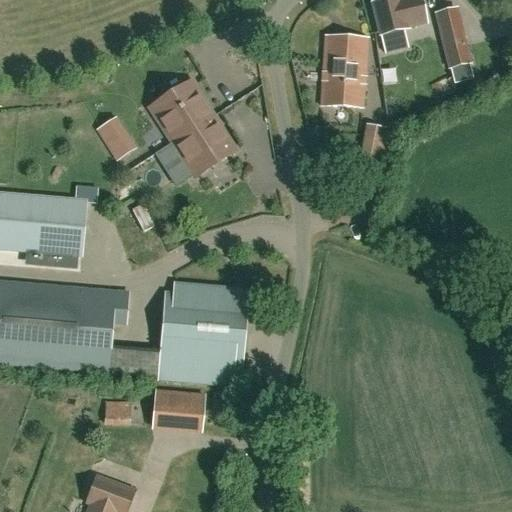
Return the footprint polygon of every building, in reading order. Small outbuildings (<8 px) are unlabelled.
[(426,26),(419,0),(404,0),(399,1),(398,0),(397,0),(372,6),(380,38),(406,32),(406,31),(426,26)] [(461,31),(441,36),(450,71),(470,66),(461,31)] [(325,40),(321,109),(363,111),(367,42),(325,40)] [(149,110),(194,180),(235,153),(191,83),(149,110)] [(133,150),(123,134),(114,121),(98,131),(106,145),(117,161),(133,150)] [(387,131),(371,128),(363,168),(380,171),(387,131)] [(86,204),(39,200),(0,196),(0,251),(81,258),(86,204)] [(0,365),(109,375),(112,336),(113,326),(126,328),(129,294),(0,283),(0,365)] [(159,383),(232,389),(233,368),(241,368),(246,307),(238,307),(240,293),(176,287),(175,297),(167,296),(160,380),(159,380),(159,383)] [(154,430),(203,434),(206,398),(157,394),(154,430)] [(106,403),(107,426),(130,425),(129,402),(106,403)] [(127,511),(135,494),(97,480),(88,505),(92,506),(90,511),(127,511)]
